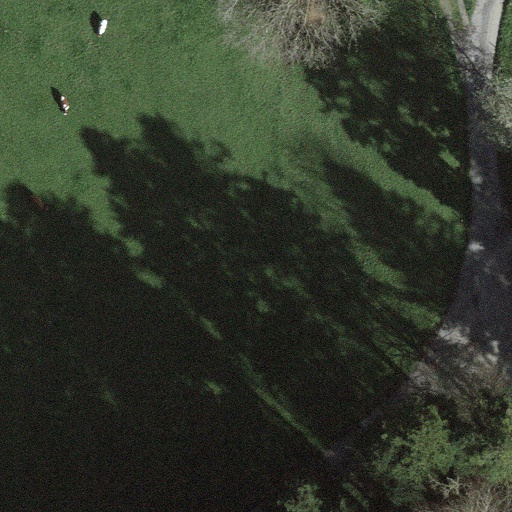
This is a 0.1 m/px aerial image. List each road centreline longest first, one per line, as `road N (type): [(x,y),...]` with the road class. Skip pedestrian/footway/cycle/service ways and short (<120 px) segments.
road 1 (unclassified): [(258,511),(436,384)]
road 2 (unclassified): [(492,0),(480,86),(495,213)]
road 3 (unclassified): [(436,384),(495,213)]
